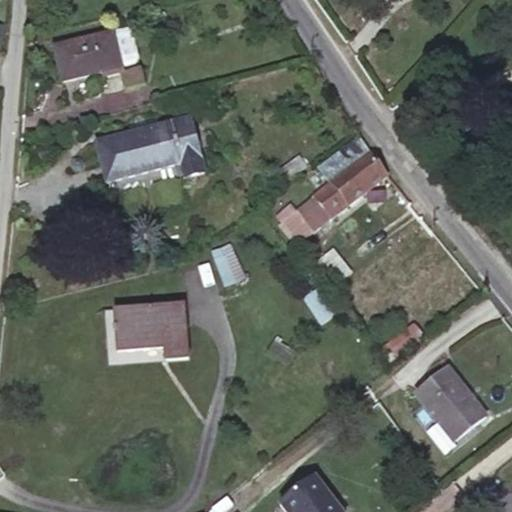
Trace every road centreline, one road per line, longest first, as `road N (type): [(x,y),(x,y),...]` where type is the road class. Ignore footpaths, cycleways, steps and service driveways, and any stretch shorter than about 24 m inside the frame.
road 1 (residential): [(284,0),(382,140),(511,294)]
road 2 (residential): [(16,0),(0,162)]
